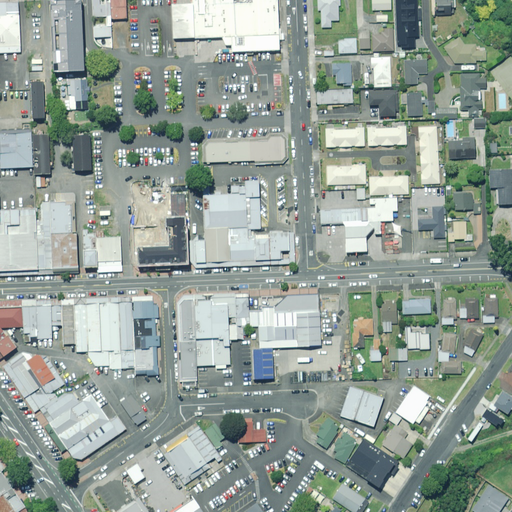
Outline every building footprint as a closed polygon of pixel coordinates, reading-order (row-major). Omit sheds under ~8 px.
[(192,0),(193,3),(173,4),(174,38),(195,37),(195,38),(222,36),(226,45),(232,45),(232,52),(281,50),(278,0),(192,0)] [(340,0),(317,0),(318,10),(322,10),(322,27),(332,27),(332,20),(340,20),(339,5),(341,5),(340,0)] [(392,10),(391,0),(371,0),(372,10),(392,10)] [(400,0),(402,47),(415,47),(415,37),(419,37),(417,0),(400,0)] [(435,0),(436,15),(451,14),(450,8),(455,7),(454,0),(435,0)] [(128,2),(113,2),(113,23),(128,23),(128,2)] [(18,8),(0,8),(0,57),(19,57),(18,8)] [(394,29),(386,29),(386,32),(382,32),(382,35),(373,35),(373,51),(394,51),(394,29)] [(465,45),(460,37),(444,48),(455,63),(476,62),(476,60),(486,59),(485,48),(476,48),(476,44),(465,45)] [(358,52),(357,38),(345,39),(345,41),(339,41),(339,53),(358,52)] [(371,48),(371,39),(360,39),(360,49),(371,48)] [(79,53),(61,53),(62,73),(80,73),(79,53)] [(391,57),(371,58),(371,68),(374,68),(375,87),(392,86),(391,57)] [(427,73),(426,60),(405,61),(406,84),(419,84),(418,73),(427,73)] [(352,85),(351,64),(332,64),(332,75),(336,75),(336,83),(344,83),(344,85),(352,85)] [(483,88),(486,88),(486,79),(483,79),(483,78),(480,78),(480,74),(461,73),(460,110),(469,110),(469,116),(478,116),(478,108),(482,108),(482,100),(478,100),(478,90),(482,90),(483,88)] [(88,79),(70,80),(71,86),(68,86),(70,110),(89,108),(88,93),(90,93),(90,90),(90,87),(88,87),(88,79)] [(353,103),(353,89),(317,91),(317,104),(353,103)] [(40,91),(23,91),(24,126),(41,125),(40,91)] [(422,94),(408,95),(401,95),(402,104),(407,103),(408,116),(423,116),(422,94)] [(398,98),(373,100),(374,113),(382,112),(382,119),(399,118),(398,98)] [(435,113),(435,102),(426,102),(426,106),(428,106),(428,113),(435,113)] [(457,108),(437,108),(437,119),(457,119),(457,108)] [(486,129),(486,119),(475,119),(474,129),(486,129)] [(358,123),(358,128),(356,128),(356,129),(334,130),(334,128),(333,124),(327,124),(327,128),(326,129),(326,147),(365,146),(365,129),(365,127),(364,127),(364,123),(358,123)] [(440,183),(438,125),(419,126),(422,184),(440,183)] [(407,144),(407,126),(398,126),(398,128),(377,129),(377,127),(368,127),(369,146),(407,144)] [(92,169),(92,134),(75,135),(76,169),(92,169)] [(27,137),(0,137),(0,174),(28,174),(27,137)] [(475,158),(474,138),(463,138),(463,140),(444,141),(445,159),(475,158)] [(50,140),(30,141),(31,182),(51,181),(50,140)] [(282,145),(203,147),(204,168),(283,166),(282,145)] [(367,184),(366,165),(327,166),(328,185),(367,184)] [(511,204),(511,168),(489,170),(490,188),(498,188),(498,205),(511,204)] [(409,194),(408,176),(370,177),(371,195),(409,194)] [(366,199),(366,189),(357,189),(357,199),(366,199)] [(473,191),(455,192),(456,210),(473,209),(473,191)] [(192,267),(253,265),(253,238),(251,198),(201,199),(202,243),(192,243),(192,267)] [(182,200),(165,200),(166,223),(182,222),(182,200)] [(348,228),(348,256),(369,255),(368,236),(380,236),(380,226),(398,225),(397,201),(370,202),(370,213),(321,214),(322,228),(348,228)] [(46,207),(47,237),(70,237),(69,206),(46,207)] [(444,206),(432,206),(432,219),(419,219),(419,211),(413,211),(413,223),(418,223),(418,230),(433,230),(434,237),(445,237),(444,206)] [(0,274),(35,273),(34,243),(33,210),(10,211),(10,227),(0,226),(0,274)] [(162,212),(144,212),(145,235),(163,235),(162,212)] [(467,235),(467,222),(454,222),(454,233),(449,233),(449,241),(455,241),(455,239),(465,239),(465,241),(473,241),(473,234),(467,235)] [(187,265),(186,229),(168,229),(169,250),(138,251),(138,267),(187,265)] [(47,243),(48,273),(77,272),(76,237),(70,237),(47,237),(47,243)] [(253,238),(253,265),(292,264),(291,237),(253,238)] [(120,238),(91,238),(91,270),(121,269),(120,238)] [(34,243),(35,273),(48,273),(47,243),(34,243)] [(495,315),(498,315),(498,298),(497,298),(497,295),(491,295),(491,298),(485,298),(486,316),(483,316),(483,323),(495,322),(495,315)] [(319,351),(318,298),(284,299),(272,313),(256,314),(256,317),(247,317),(247,333),(256,333),(257,353),(319,351)] [(432,313),(431,299),(403,300),(403,314),(432,313)] [(457,317),(457,299),(444,299),(444,324),(454,324),(454,317),(457,317)] [(479,299),(466,299),(466,305),(461,304),(460,318),(478,318),(479,299)] [(396,300),(386,301),(386,304),(382,304),(384,332),(392,331),(392,323),(397,323),(396,300)] [(244,301),(232,302),(232,323),(245,323),(244,301)] [(154,302),(133,303),(134,354),(156,353),(154,302)] [(133,303),(119,304),(122,369),(135,368),(134,354),(133,303)] [(119,304),(85,305),(88,352),(95,367),(109,366),(110,370),(122,369),(119,304)] [(76,345),(75,305),(62,306),(63,326),(64,345),(76,345)] [(76,345),(76,353),(87,352),(88,352),(85,305),(75,305),(76,345)] [(230,305),(192,306),(193,344),(231,343),(230,305)] [(63,326),(62,306),(51,307),(52,327),(63,326)] [(193,344),(192,306),(176,307),(178,384),(194,384),(194,371),(193,348),(193,344)] [(37,337),(37,307),(22,308),(24,327),(24,334),(30,334),(30,338),(37,337)] [(52,327),(51,307),(37,307),(37,337),(38,340),(52,339),(52,327)] [(0,342),(7,337),(1,329),(24,327),(22,308),(0,308),(0,342)] [(364,319),(364,317),(359,317),(359,320),(354,320),(354,333),(353,333),(353,347),(364,347),(364,335),(373,335),(373,319),(364,319)] [(412,327),(405,327),(406,343),(408,343),(408,349),(420,348),(420,349),(431,349),(431,333),(427,333),(427,328),(422,328),(422,332),(412,333),(412,327)] [(484,335),(472,329),(464,345),(466,346),(463,352),(473,356),(484,335)] [(456,333),(444,332),(443,351),(439,351),(439,362),(443,362),(442,373),(461,374),(462,361),(450,361),(450,353),(455,353),(456,333)] [(7,337),(0,342),(0,353),(4,359),(17,349),(8,336),(7,337)] [(380,339),(374,340),(374,350),(371,350),(371,361),(381,361),(380,339)] [(225,347),(193,348),(194,371),(226,370),(225,347)] [(408,361),(408,349),(390,349),(390,360),(408,361)] [(30,355),(23,353),(8,364),(30,396),(55,379),(41,357),(36,356),(32,358),(30,355)] [(157,353),(134,354),(135,376),(157,375),(157,353)] [(272,354),(249,355),(250,381),(273,381),(272,354)] [(46,395),(60,387),(55,379),(30,396),(40,410),(58,399),(55,395),(46,395)] [(413,430),(431,401),(410,388),(392,417),(413,430)] [(349,391),(339,420),(372,430),(382,401),(349,391)] [(511,407),(511,396),(503,391),(494,405),(507,414),(511,407)] [(58,399),(40,410),(50,424),(79,403),(74,394),(65,394),(58,399)] [(92,414),(101,427),(110,421),(91,395),(83,402),(92,414)] [(133,398),(120,407),(133,425),(146,416),(133,398)] [(50,424),(49,425),(58,438),(92,414),(83,402),(50,424)] [(496,412),(487,406),(480,416),(489,422),(496,412)] [(92,414),(58,438),(67,451),(101,427),(92,414)] [(101,427),(67,451),(73,460),(82,460),(127,430),(118,417),(110,422),(110,421),(101,427)] [(327,448),(340,427),(326,419),(313,440),(327,448)] [(230,424),(230,447),(257,446),(257,424),(230,424)] [(381,449),(401,461),(416,437),(396,425),(381,449)] [(194,431),(181,439),(199,465),(212,457),(194,431)] [(343,464),(357,442),(344,434),(330,456),(343,464)] [(199,465),(181,439),(155,457),(176,487),(202,469),(199,465)] [(398,462),(363,441),(349,464),(384,486),(398,462)] [(136,464),(126,471),(135,485),(145,478),(136,464)] [(364,511),(370,502),(343,485),(333,501),(349,511),(364,511)] [(313,490),(309,487),(304,494),(309,497),(313,490)] [(0,511),(14,511),(0,490),(0,511)] [(146,511),(139,499),(119,511),(146,511)] [(201,511),(193,500),(175,511),(201,511)]
